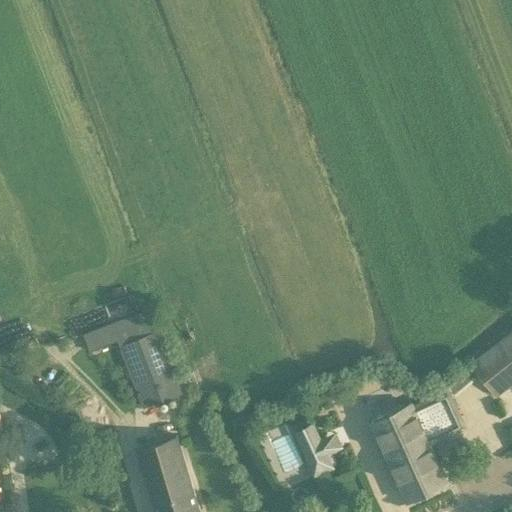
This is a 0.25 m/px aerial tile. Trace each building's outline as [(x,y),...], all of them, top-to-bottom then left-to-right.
[(144,406),(181,392),(149,310),(85,335),(90,348),(119,340),(144,406)] [(511,382),(511,331),(470,364),(496,395),(511,382)] [(410,403),(371,423),(408,501),(447,482),(429,444),(463,425),(450,387),(412,406),(410,403)] [(101,425),(99,417),(86,421),(89,429),(101,425)] [(314,422),(293,431),(308,463),(328,453),(314,422)] [(156,511),(199,511),(177,436),(138,447),(156,511)]
